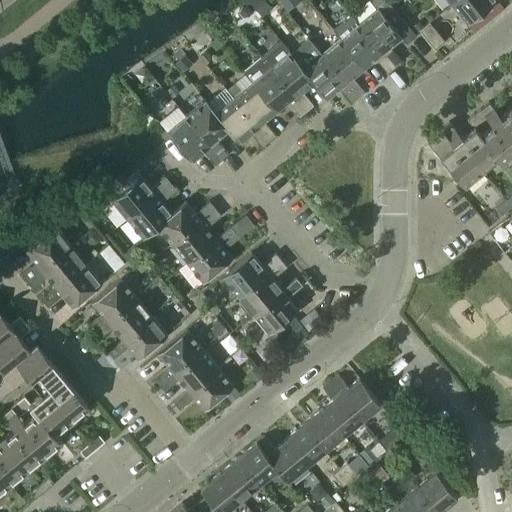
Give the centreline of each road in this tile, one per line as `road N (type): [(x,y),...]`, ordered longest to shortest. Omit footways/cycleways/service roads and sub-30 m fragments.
road 1 (residential): [(187,462),(129,391),(110,400),(0,267)]
road 2 (residential): [(187,462),(377,304)]
road 3 (residential): [(391,276),(327,274),(244,183)]
road 4 (residential): [(244,183),(324,120),(400,122)]
road 5 (residential): [(479,446),(475,425),(377,304)]
road 6 (residential): [(391,276),(400,122)]
road 7 (residential): [(400,122),(511,31)]
